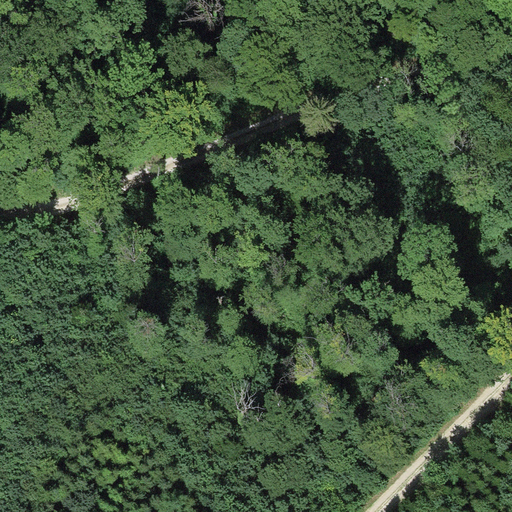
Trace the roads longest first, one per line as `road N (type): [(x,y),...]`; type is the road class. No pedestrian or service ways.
road 1 (track): [(511,72),(424,74),(342,96),(61,211),(0,215)]
road 2 (track): [(369,511),(511,367)]
